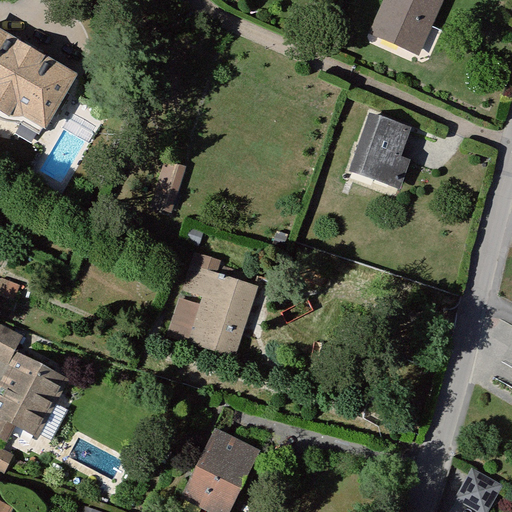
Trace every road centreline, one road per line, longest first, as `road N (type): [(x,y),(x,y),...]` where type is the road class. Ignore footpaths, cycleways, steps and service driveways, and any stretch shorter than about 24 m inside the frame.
road 1 (residential): [(475,301),(417,511)]
road 2 (residential): [(511,155),(475,301)]
